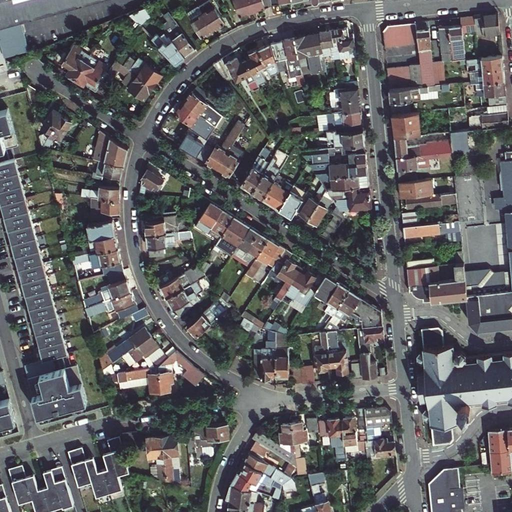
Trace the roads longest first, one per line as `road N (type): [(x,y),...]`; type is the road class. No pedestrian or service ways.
road 1 (residential): [(275,401),(200,358),(147,290),(130,198),(143,139)]
road 2 (residential): [(397,300),(143,139)]
road 3 (residential): [(367,10),(397,300)]
road 4 (residential): [(143,139),(172,87),(215,49),(273,24),(367,10)]
road 5 (residential): [(275,401),(116,419),(34,443)]
road 6 (residential): [(34,443),(0,314)]
road 7 (residential): [(405,388),(275,401)]
road 8 (residential): [(215,511),(238,438),(275,401)]
road 9 (residential): [(143,139),(36,73)]
road 10 (residential): [(511,344),(474,341),(433,310),(398,314)]
